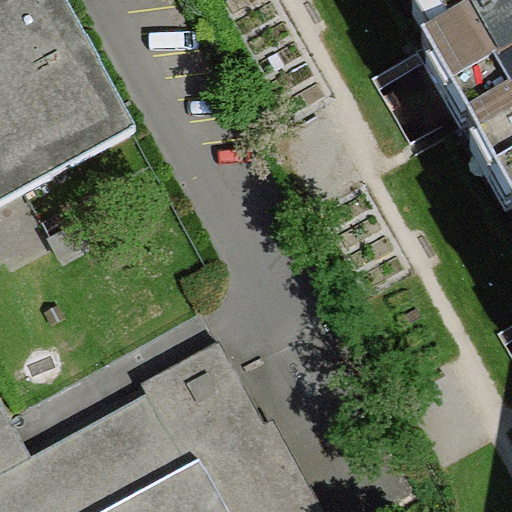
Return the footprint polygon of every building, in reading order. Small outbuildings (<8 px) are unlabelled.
[(0,0),(0,211),(137,134),(64,0),(0,0)] [(511,0),(417,0),(441,40),(428,50),(470,125),(499,178),(511,170),(511,0)] [(511,170),(499,178),(511,201),(511,170)] [(312,511),(221,345),(142,387),(150,400),(190,472),(116,511),(312,511)] [(0,399),(0,478),(2,482),(0,483),(0,511),(116,511),(190,472),(150,400),(36,464),(0,399)]
